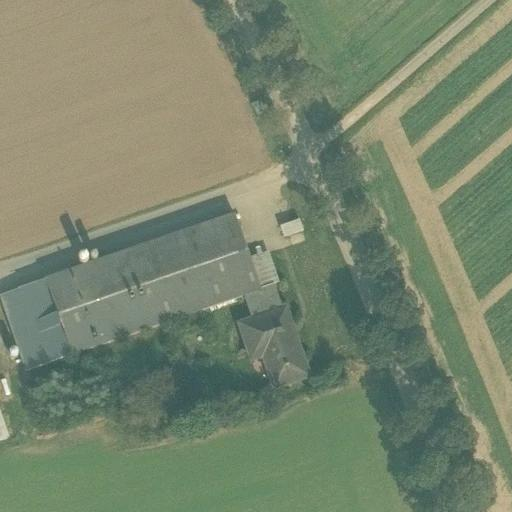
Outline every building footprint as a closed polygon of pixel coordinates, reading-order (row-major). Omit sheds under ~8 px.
[(234,216),(45,281),(71,356),(243,297),(260,291),(249,261),(234,216)] [(267,254),(249,261),(260,291),(273,286),(277,285),(267,254)] [(78,259),(78,261),(78,263),(79,265),(81,266),(83,266),(85,266),(86,265),(87,263),(88,261),(87,259),(86,258),(85,257),(83,256),(81,257),(79,258),(78,259)] [(45,281),(22,289),(48,364),(71,356),(45,281)] [(273,286),(260,291),(243,297),(251,322),(238,326),(247,352),(259,348),(274,390),(308,379),(297,345),(296,345),(292,336),(287,336),(285,330),(292,328),(286,310),(282,311),(273,286)] [(22,289),(0,296),(26,372),(48,364),(22,289)]
